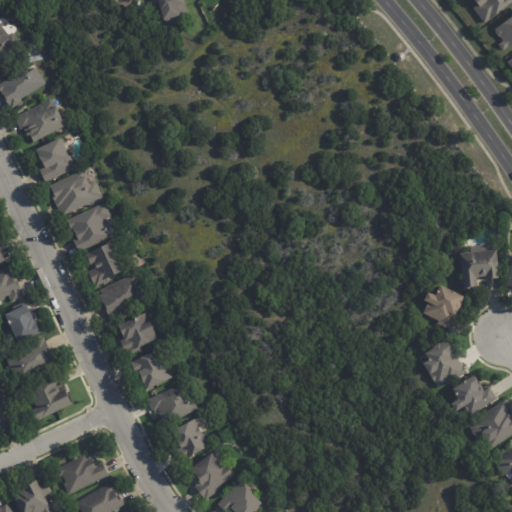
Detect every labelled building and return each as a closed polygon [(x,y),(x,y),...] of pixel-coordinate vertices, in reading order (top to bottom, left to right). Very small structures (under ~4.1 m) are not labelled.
[(184,0),(185,4),(186,4),(189,14),(171,19),(172,20),(166,22),(166,21),(163,21),(158,4),(154,5),(153,0),(184,0)] [(511,0),(473,0),(477,5),(473,7),(482,22),(511,2),(511,0)] [(503,48),(511,42),(511,16),(492,28),(503,48)] [(0,22),(9,34),(19,46),(0,62),(0,22)] [(10,106),(5,99),(6,98),(1,91),(0,92),(0,84),(24,68),(26,72),(36,65),(46,82),(21,99),(22,101),(11,108),(10,106)] [(53,100),(56,105),(55,106),(59,115),(61,114),(66,125),(33,141),(29,133),(27,134),(23,127),(20,128),(14,116),(47,99),(47,100),(52,98),(53,100)] [(63,141),(64,143),(63,146),(67,154),(70,155),(73,162),(72,164),(74,167),(45,181),(39,169),(41,168),(36,157),(38,155),(34,147),(58,136),(59,137),(62,138),(63,141)] [(85,170),(89,177),(86,178),(88,183),(95,180),(102,197),(62,215),(58,207),(56,207),(51,196),(53,195),(49,184),(85,168),(85,170)] [(91,245),(78,251),(72,239),(76,237),(74,234),(75,233),(73,229),(70,230),(65,220),(104,201),(111,215),(104,218),(112,234),(91,245)] [(120,269),(106,275),(109,279),(96,287),(87,271),(94,267),(93,265),(90,266),(88,262),(89,261),(84,254),(106,241),(120,269)] [(493,249),(495,249),(498,278),(485,279),(485,276),(475,277),(476,286),(470,287),(471,288),(462,289),(458,253),(470,252),(469,245),(493,243),(493,249)] [(15,276),(24,295),(11,301),(8,295),(4,296),(5,298),(0,300),(0,269),(11,265),(15,276)] [(146,299),(123,310),(124,312),(113,317),(111,313),(109,314),(99,295),(101,294),(99,290),(135,273),(146,299)] [(460,303),(455,313),(457,314),(450,329),(436,323),(438,320),(422,312),(427,303),(423,300),(427,292),(434,295),(439,285),(463,297),(460,303)] [(27,307),(32,317),(31,317),(34,322),(35,321),(37,326),(39,325),(41,329),(40,333),(18,343),(16,339),(11,341),(6,331),(11,329),(7,321),(8,320),(6,315),(26,305),(27,307)] [(147,316),(149,320),(152,321),(154,324),(154,326),(153,328),(157,337),(139,345),(140,348),(128,354),(127,352),(125,353),(119,339),(123,337),(122,335),(122,336),(117,324),(146,312),(147,316)] [(46,341),(56,363),(30,375),(29,372),(26,374),(24,371),(14,376),(6,359),(32,347),(31,344),(44,338),(46,341)] [(445,339),(453,351),(451,352),(454,356),(455,356),(466,371),(447,384),(445,380),(437,386),(422,363),(427,360),(423,354),(432,348),(432,347),(438,342),(439,343),(445,339)] [(161,355),(171,377),(146,389),(144,383),(143,384),(136,368),(133,369),(130,363),(159,350),(161,355)] [(478,380),(483,389),(489,385),(496,397),(469,415),(464,406),(455,411),(450,403),(456,399),(453,395),(456,393),(453,388),(474,374),(478,380)] [(56,376),(60,385),(58,386),(60,390),(65,388),(72,404),(34,423),(28,411),(37,407),(34,402),(31,400),(30,397),(30,393),(28,388),(55,375),(56,376)] [(160,417),(157,410),(152,412),(147,399),(186,381),(198,408),(164,425),(160,417)] [(12,425),(3,430),(1,426),(0,426),(0,396),(13,425),(12,425)] [(506,399),(511,408),(511,412),(511,413),(511,414),(511,433),(489,448),(482,436),(477,439),(468,425),(473,422),(472,420),(505,398),(506,399)] [(195,418),(203,433),(204,433),(209,442),(208,443),(209,445),(185,459),(184,457),(179,460),(174,450),(179,447),(169,431),(194,417),(195,418)] [(511,473),(510,471),(503,476),(492,458),(511,444),(511,473)] [(213,454),(222,467),(226,464),(234,475),(216,488),(218,491),(207,499),(205,496),(203,497),(194,486),(195,485),(190,477),(195,474),(190,467),(211,452),(213,454)] [(91,457),(95,465),(102,462),(108,475),(68,494),(63,484),(66,483),(63,476),(60,477),(56,468),(85,455),(87,459),(91,457)] [(46,480),(52,491),(43,496),(52,511),(60,508),(62,511),(18,511),(10,496),(15,493),(14,491),(22,487),(21,486),(34,478),(38,484),(46,480)] [(117,491),(124,504),(113,511),(112,509),(107,511),(81,511),(76,502),(111,482),(117,491)] [(245,486),(262,503),(253,511),(233,511),(234,511),(230,507),(226,511),(219,505),(241,483),(245,486)] [(0,511),(13,511),(5,502),(0,506),(0,511)]
